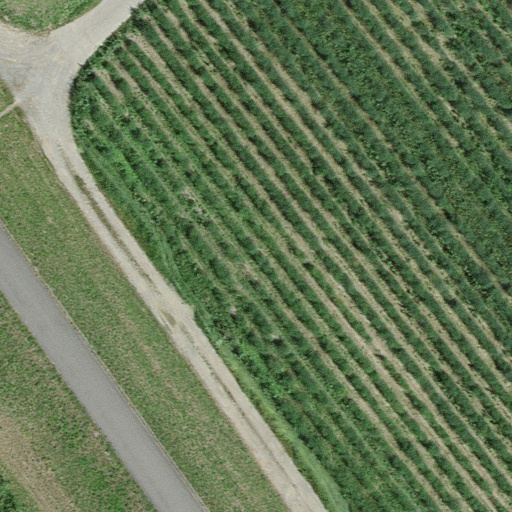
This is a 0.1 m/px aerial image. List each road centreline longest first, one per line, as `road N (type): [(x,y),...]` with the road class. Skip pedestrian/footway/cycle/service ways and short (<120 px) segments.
road 1 (track): [(25,83),(58,143),(315,511)]
road 2 (track): [(25,83),(130,0)]
